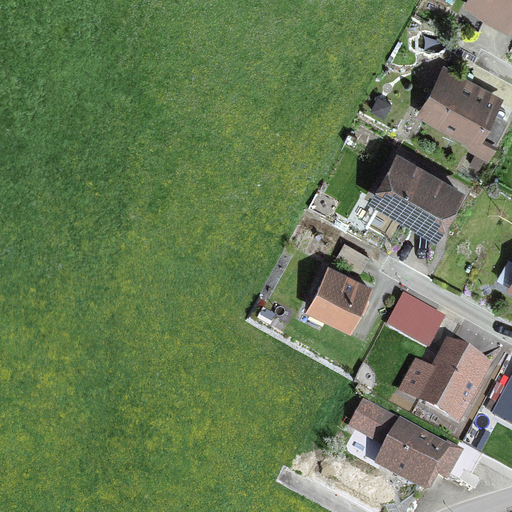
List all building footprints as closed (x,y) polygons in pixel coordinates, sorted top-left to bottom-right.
[(511,0),(470,0),(506,19),(511,7),(511,0)] [(485,155),(505,120),(510,110),(450,76),(440,95),(432,91),(420,112),(472,140),(468,146),(485,155)] [(395,158),(372,197),(421,226),(433,232),(456,193),(395,158)] [(334,259),(358,272),(367,258),(342,244),(334,259)] [(348,327),(366,289),(326,269),(307,307),(348,327)] [(447,317),(404,293),(387,324),(429,348),(447,317)] [(465,359),(463,364),(443,354),(418,400),(455,420),(484,369),(465,359)] [(430,473),(443,480),(458,453),(444,446),(441,451),(363,408),(351,428),(388,448),(379,464),(422,488),(430,473)]
